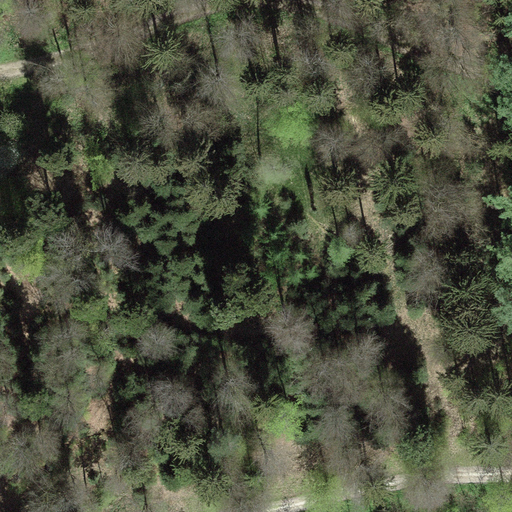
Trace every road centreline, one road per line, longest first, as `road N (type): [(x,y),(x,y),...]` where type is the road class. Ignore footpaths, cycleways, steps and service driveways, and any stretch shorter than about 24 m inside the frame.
road 1 (track): [(260,511),(433,476),(511,474)]
road 2 (track): [(223,0),(0,70)]
road 3 (track): [(511,81),(418,52),(318,0)]
